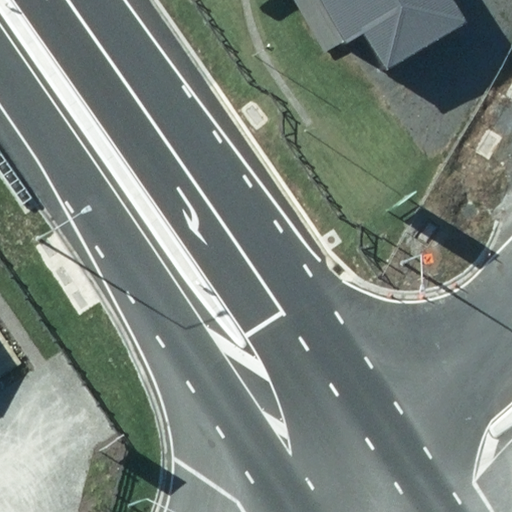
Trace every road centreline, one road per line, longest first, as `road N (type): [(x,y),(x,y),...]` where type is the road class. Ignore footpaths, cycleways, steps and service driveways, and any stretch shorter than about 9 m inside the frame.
road 1 (trunk): [(111,0),(406,437)]
road 2 (trunk): [(292,511),(0,79)]
road 3 (unclassified): [(406,437),(511,332)]
road 4 (tertiary): [(303,511),(406,437)]
